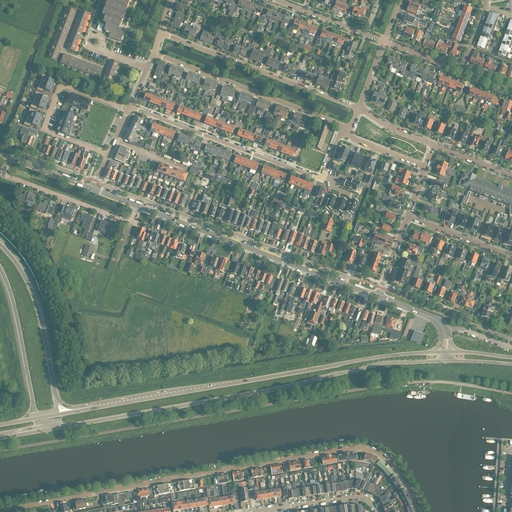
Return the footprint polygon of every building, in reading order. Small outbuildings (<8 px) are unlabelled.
[(107,0),(102,14),(106,15),(103,22),(107,23),(104,30),(106,30),(105,32),(110,33),(109,37),(120,41),(124,30),(119,28),(129,0),(107,0)] [(246,1),(242,0),(239,0),(238,5),(235,4),(234,7),(232,12),(235,13),(237,8),(239,9),(243,10),(246,1)] [(343,1),(341,0),(336,0),(336,2),(335,5),(334,5),(333,9),(337,10),(337,9),(340,10),(343,1)] [(357,17),(362,18),(363,15),(364,15),(364,14),(365,11),(366,8),(364,7),(365,4),(366,4),(367,1),(363,0),(362,0),(360,7),(359,9),(357,17)] [(252,3),(251,3),(246,1),(243,10),(241,13),(243,14),(245,11),(248,12),(252,3)] [(345,1),(343,1),(340,10),(345,13),(348,6),(344,4),(345,1)] [(411,2),(409,6),(419,10),(422,11),(423,8),(427,9),(429,5),(428,5),(423,3),(422,6),(421,5),(411,2)] [(257,6),(252,3),(248,12),(247,15),(249,16),(250,13),(254,14),(255,12),(257,6)] [(256,15),(257,13),(261,14),(263,8),(257,6),(255,12),(254,14),(256,15)] [(360,7),(357,6),(357,8),(353,7),(352,11),(353,11),(352,15),(357,17),(359,9),(360,7)] [(409,6),(407,11),(417,15),(418,15),(417,17),(426,21),(428,17),(425,16),(425,15),(421,14),(422,11),(419,10),(409,6)] [(461,8),(460,10),(463,11),(471,14),(473,8),(466,6),(464,9),(461,8)] [(73,17),(74,14),(75,10),(67,7),(64,14),(73,17)] [(266,13),(264,18),(265,18),(270,20),(273,12),(268,9),(266,13)] [(80,10),(78,17),(87,20),(89,14),(80,10)] [(471,14),(463,11),(461,17),(468,20),(471,14)] [(491,13),(490,13),(488,17),(497,21),(498,21),(499,16),(497,15),(498,13),(492,11),(491,13)] [(184,15),(177,12),(173,26),(179,29),(184,15)] [(270,20),(269,24),(271,25),(272,22),(275,23),(276,20),(277,20),(279,14),(273,12),(270,20)] [(64,14),(62,20),(70,23),(73,17),(64,14)] [(417,20),(415,19),(406,15),(404,20),(413,24),(418,26),(419,22),(426,25),(428,21),(426,21),(417,17),(417,20)] [(285,16),(282,22),(280,28),(282,29),(283,26),(284,26),(285,23),(288,24),(290,18),(285,16)] [(461,17),(460,20),(453,17),(451,16),(450,19),(452,19),(466,25),(468,20),(461,17)] [(84,26),(87,20),(78,17),(76,23),(84,26)] [(496,26),(498,21),(497,21),(488,17),(486,22),(496,26)] [(452,19),(451,22),(458,25),(457,28),(464,30),(466,25),(452,19)] [(62,20),(60,26),(68,29),(70,23),(62,20)] [(294,30),(297,31),(301,22),(295,20),(292,28),(290,27),(287,34),(292,35),(294,30)] [(184,30),(183,33),(189,35),(193,23),(191,22),(190,25),(184,23),(182,29),(184,30)] [(306,24),(301,22),(297,31),(295,37),(297,38),(299,32),(300,32),(301,29),(304,30),(306,24)] [(485,27),(494,30),(494,31),(496,26),(486,22),(485,27)] [(82,32),(84,26),(76,23),(73,29),(82,32)] [(199,25),(193,23),(189,35),(194,37),(196,34),(198,35),(201,25),(199,24),(199,25)] [(304,30),(302,36),(303,37),(307,39),(308,36),(312,26),(306,24),(304,30)] [(60,26),(57,32),(66,36),(68,29),(60,26)] [(210,30),(210,29),(211,27),(209,26),(207,31),(203,30),(200,39),(205,41),(210,30)] [(318,28),(312,26),(308,36),(307,39),(310,40),(311,36),(314,38),(318,28)] [(415,30),(406,27),(403,35),(412,39),(415,30)] [(485,27),(483,32),(492,35),(494,30),(485,27)] [(462,36),(464,30),(457,28),(456,31),(447,28),(447,30),(452,32),(455,33),(462,36)] [(73,29),(71,35),(79,39),(82,32),(73,29)] [(325,42),(328,32),(322,30),(320,36),(321,36),(320,37),(318,36),(315,44),(319,45),(321,40),(325,42)] [(420,42),(422,35),(423,32),(417,30),(414,39),(420,42)] [(219,32),(216,38),(219,39),(216,45),(222,48),(225,39),(220,37),(222,32),(219,31),(219,32)] [(57,32),(55,39),(63,42),(66,36),(57,32)] [(334,34),(328,32),(325,42),(323,45),(326,46),(327,43),(330,44),(334,34)] [(490,40),(492,35),(483,32),(481,36),(490,40)] [(455,33),(453,39),(460,42),(462,36),(455,33)] [(339,37),(334,34),(330,44),(329,47),(331,48),(332,45),(336,46),(339,37)] [(71,35),(68,42),(77,45),(79,39),(71,35)] [(229,46),(232,47),(236,37),(232,36),(231,40),(225,38),(225,39),(222,48),(228,50),(229,46)] [(232,47),(234,48),(233,52),(239,54),(242,45),(237,43),(239,37),(236,36),(236,37),(232,47)] [(488,45),(490,40),(481,36),(479,41),(488,45)] [(345,39),(339,37),(336,46),(335,49),(337,50),(338,46),(339,47),(340,44),(343,45),(345,39)] [(55,39),(52,45),(61,48),(63,42),(55,39)] [(435,42),(430,40),(426,39),(424,44),(433,48),(435,42)] [(502,44),(509,47),(511,48),(511,44),(511,42),(504,40),(502,44)] [(436,49),(446,53),(449,46),(452,48),(454,43),(448,41),(448,43),(446,42),(446,44),(439,42),(436,49)] [(479,41),(477,48),(481,50),(482,48),(487,49),(488,45),(479,41)] [(68,42),(66,48),(74,51),(77,45),(68,42)] [(346,51),(343,50),(340,58),(343,59),(343,57),(346,58),(347,56),(352,57),(356,45),(349,42),(346,51)] [(246,53),(248,54),(252,44),(249,43),(248,47),(245,46),(246,43),(244,43),(243,45),(242,45),(239,54),(244,56),(246,53)] [(450,54),(458,58),(460,52),(456,50),(457,48),(460,49),(461,46),(458,45),(458,44),(454,43),(452,48),(450,54)] [(252,44),(248,54),(251,55),(250,58),(255,60),(258,54),(259,51),(253,49),(255,45),(252,44)] [(52,45),(50,51),(58,54),(61,48),(52,45)] [(272,67),(275,60),(272,59),(273,56),(270,55),(272,48),(270,47),(267,56),(269,57),(266,65),(272,67)] [(507,52),(500,49),(498,54),(499,54),(498,55),(503,57),(503,56),(508,57),(509,53),(507,52)] [(50,51),(47,58),(56,61),(58,54),(50,51)] [(470,62),(479,65),(482,58),(478,56),(479,53),(474,51),(470,62)] [(70,56),(64,54),(61,63),(67,65),(70,56)] [(258,54),(255,60),(261,63),(264,56),(258,54)] [(67,65),(73,67),(76,59),(70,56),(67,65)] [(394,65),(396,60),(396,59),(390,57),(388,63),(391,64),(390,67),(389,70),(392,71),(393,68),(394,65)] [(491,59),(489,58),(485,66),(488,68),(488,69),(495,71),(497,64),(490,61),(491,59)] [(73,67),(79,70),(83,61),(76,59),(73,67)] [(402,61),(396,59),(396,60),(394,65),(393,68),(396,69),(398,70),(400,67),(402,61)] [(116,69),(119,63),(110,60),(108,66),(116,69)] [(275,60),(272,67),(278,69),(280,62),(275,60)] [(298,73),(301,74),(300,77),(305,79),(308,73),(305,72),(306,68),(303,67),(304,64),(305,61),(303,60),(302,63),(298,73)] [(79,70),(86,72),(89,64),(83,61),(79,70)] [(154,75),(158,77),(155,83),(161,85),(162,82),(163,79),(160,78),(165,64),(159,61),(154,75)] [(405,79),(409,68),(406,67),(408,64),(402,61),(400,67),(398,70),(402,72),(401,75),(403,76),(403,78),(405,79)] [(292,65),(289,73),(294,75),(296,72),(298,73),(302,63),(299,62),(298,66),(295,65),(295,63),(293,62),(292,65)] [(86,72),(92,74),(95,66),(89,64),(86,72)] [(283,71),(289,73),(292,65),(289,64),(289,65),(286,64),(283,71)] [(414,81),(414,79),(419,68),(413,65),(411,69),(409,68),(405,79),(408,80),(408,79),(414,81)] [(502,65),(499,73),(505,75),(505,74),(507,75),(509,69),(507,68),(508,67),(502,65)] [(102,68),(95,66),(92,74),(98,77),(102,68)] [(108,66),(105,72),(114,75),(116,69),(108,66)] [(169,72),(174,75),(175,75),(177,68),(171,66),(169,72)] [(183,70),(177,68),(175,75),(174,75),(173,78),(172,81),(175,82),(177,76),(180,78),(180,77),(183,70)] [(418,68),(414,79),(416,80),(417,77),(421,79),(421,78),(422,76),(424,70),(419,68),(418,68)] [(335,76),(334,80),(336,81),(334,88),(340,90),(346,73),(338,69),(335,76)] [(422,76),(421,78),(425,80),(424,83),(426,84),(427,81),(430,72),(428,71),(428,70),(425,69),(424,70),(422,76)] [(319,70),(317,75),(319,76),(316,84),(322,86),(325,77),(320,74),(321,71),(319,70)] [(436,74),(434,74),(434,73),(434,72),(431,71),(431,72),(430,72),(427,81),(435,85),(438,76),(436,75),(436,74)] [(111,82),(114,75),(105,72),(103,79),(111,82)] [(49,76),(43,73),(40,82),(53,87),(55,82),(54,82),(54,81),(48,79),(49,76)] [(189,73),(186,79),(189,80),(187,84),(188,84),(187,87),(189,88),(191,85),(192,81),(195,75),(189,73)] [(308,73),(305,79),(311,82),(313,75),(308,73)] [(197,86),(200,87),(202,82),(199,81),(201,77),(195,75),(192,81),(198,84),(197,86)] [(438,83),(444,85),(447,79),(441,76),(438,83)] [(328,78),(325,77),(322,86),(328,88),(330,81),(327,80),(328,78)] [(186,80),(180,78),(179,80),(178,83),(181,84),(180,87),(183,88),(183,86),(184,86),(186,80)] [(205,101),(207,95),(208,91),(209,88),(212,81),(206,79),(205,83),(202,82),(200,87),(203,89),(204,86),(207,87),(204,94),(202,100),(205,101)] [(444,85),(450,88),(452,81),(447,79),(444,85)] [(207,95),(210,96),(212,91),(212,90),(212,89),(216,90),(218,84),(212,81),(209,88),(208,91),(207,95)] [(450,88),(456,90),(458,83),(452,81),(450,88)] [(52,91),(53,87),(40,82),(36,90),(43,92),(44,89),(50,92),(51,91),(52,91)] [(464,85),(458,83),(456,90),(462,92),(464,85)] [(224,86),(220,96),(223,97),(222,100),(224,101),(225,101),(226,98),(227,94),(227,95),(230,88),(224,86)] [(234,102),(236,98),(237,95),(234,94),(236,90),(230,88),(227,95),(227,94),(226,98),(225,101),(227,102),(228,99),(230,96),(233,97),(232,101),(234,102)] [(469,95),(475,97),(478,90),(472,88),(469,95)] [(374,95),(372,102),(378,104),(378,102),(382,92),(383,91),(380,90),(379,94),(375,92),(375,93),(374,95)] [(475,97),(481,99),(483,92),(478,90),(475,97)] [(49,100),(48,99),(41,96),(42,93),(36,91),(33,99),(47,104),(49,100)] [(143,96),(142,99),(143,100),(150,102),(153,93),(149,91),(148,94),(146,94),(145,97),(143,96)] [(385,93),(382,92),(378,102),(379,102),(378,105),(383,106),(387,97),(384,96),(385,93)] [(481,99),(486,101),(489,95),(483,92),(481,99)] [(153,93),(150,102),(155,105),(159,95),(157,94),(153,93)] [(247,95),(241,93),(239,100),(235,99),(234,104),(236,105),(237,101),(241,103),(240,104),(239,107),(242,108),(247,95)] [(76,95),(71,94),(69,98),(66,97),(64,103),(72,106),(76,95)] [(159,95),(155,105),(161,107),(165,97),(165,95),(163,94),(162,96),(159,95)] [(165,97),(161,107),(166,109),(170,100),(172,94),(171,94),(170,94),(168,98),(165,97)] [(77,108),(81,97),(76,95),(72,106),(77,108)] [(253,97),(247,95),(242,108),(245,109),(246,106),(247,107),(248,103),(251,104),(253,97)] [(486,101),(485,104),(484,107),(487,108),(489,102),(497,105),(499,100),(494,99),(495,97),(489,95),(486,101)] [(81,110),(85,99),(81,97),(77,108),(77,107),(82,108),(81,110)] [(402,98),(399,97),(397,101),(393,99),(392,102),(390,101),(387,109),(394,111),(397,102),(400,103),(402,98)] [(47,104),(33,99),(30,107),(36,109),(37,106),(44,109),(44,108),(45,108),(47,104)] [(90,101),(85,99),(81,110),(89,113),(92,106),(89,105),(90,101)] [(257,114),(260,115),(265,102),(259,99),(256,106),(260,107),(259,110),(257,114)] [(500,112),(499,114),(503,115),(505,110),(510,112),(511,104),(511,101),(504,99),(501,109),(500,112)] [(170,100),(166,109),(172,111),(173,108),(174,108),(176,108),(177,104),(175,103),(175,102),(170,100)] [(265,102),(261,111),(264,112),(265,110),(264,110),(265,109),(268,110),(271,104),(265,102)] [(177,104),(176,108),(178,109),(177,113),(182,115),(185,108),(180,106),(180,105),(177,104)] [(185,108),(182,115),(188,117),(191,110),(192,107),(190,106),(189,106),(188,109),(185,108)] [(272,128),(275,129),(276,126),(278,120),(282,109),(277,106),(276,109),(273,108),(271,113),(274,114),(274,115),(277,116),(272,128)] [(408,110),(406,110),(407,108),(402,106),(398,117),(404,119),(406,113),(407,113),(408,110)] [(36,110),(30,108),(27,116),(40,121),(41,121),(40,121),(41,116),(35,113),(36,110)] [(191,110),(188,117),(194,119),(196,112),(197,110),(195,109),(194,110),(193,111),(191,110)] [(278,120),(280,121),(282,117),(288,119),(290,114),(287,113),(288,111),(282,109),(278,120)] [(428,111),(424,109),(423,113),(421,112),(420,116),(416,114),(412,122),(418,125),(420,120),(421,120),(422,117),(425,118),(428,111)] [(75,116),(64,112),(62,117),(73,121),(75,116)] [(196,112),(194,119),(199,121),(202,114),(202,113),(200,112),(200,114),(196,112)] [(290,115),(288,121),(292,122),(292,121),(296,122),(293,128),(295,129),(301,115),(295,113),(294,116),(290,115)] [(207,115),(204,123),(210,125),(212,118),(213,116),(208,114),(207,116),(207,115)] [(436,116),(430,114),(425,127),(430,130),(434,121),(437,123),(439,115),(436,114),(436,116)] [(307,118),(301,115),(295,129),(295,130),(297,131),(299,126),(300,127),(301,124),(307,126),(309,121),(306,120),(307,118)] [(39,126),(40,121),(27,116),(24,124),(30,127),(31,124),(38,126),(38,125),(39,126)] [(147,129),(149,123),(146,122),(145,126),(140,123),(142,119),(136,116),(135,117),(134,117),(132,122),(147,129)] [(73,121),(62,117),(60,121),(71,125),(73,121)] [(212,118),(210,125),(215,127),(219,118),(217,117),(216,117),(215,120),(212,118)] [(219,118),(215,127),(221,130),(224,123),(225,120),(223,119),(219,118)] [(442,125),(440,123),(436,132),(442,134),(447,121),(444,120),(442,125)] [(71,125),(60,121),(59,126),(69,130),(71,125)] [(129,128),(136,131),(138,127),(146,131),(147,129),(132,122),(129,128)] [(229,125),(227,132),(232,134),(234,130),(235,127),(234,127),(235,124),(230,122),(229,125)] [(151,139),(153,140),(159,126),(153,123),(150,130),(153,132),(151,139)] [(224,123),(221,130),(227,132),(229,125),(224,123)] [(459,125),(456,124),(454,129),(451,128),(448,136),(453,139),(459,125)] [(313,147),(321,150),(330,128),(321,125),(313,147)] [(59,126),(57,131),(69,136),(71,131),(69,130),(59,126)] [(153,140),(155,141),(158,133),(161,135),(164,128),(159,126),(153,140)] [(21,142),(26,145),(30,137),(28,136),(31,130),(22,127),(20,133),(24,135),(21,142)] [(136,131),(129,128),(127,133),(134,136),(136,131)] [(170,130),(164,128),(161,135),(165,136),(163,140),(165,141),(170,130)] [(465,134),(462,132),(459,141),(465,143),(468,135),(469,135),(471,129),(468,128),(465,134)] [(39,132),(31,129),(28,136),(30,137),(26,145),(32,147),(36,139),(32,137),(33,134),(37,136),(39,132)] [(238,132),(237,136),(243,138),(245,131),(240,129),(238,132)] [(170,130),(167,137),(172,139),(175,132),(170,130)] [(245,131),(243,138),(248,140),(251,133),(252,131),(250,130),(249,132),(245,131)] [(251,133),(248,140),(254,142),(257,133),(258,133),(255,132),(254,134),(251,133)] [(134,136),(127,133),(124,138),(131,142),(133,138),(136,140),(137,137),(134,136)] [(257,133),(254,142),(260,144),(261,141),(262,137),(263,135),(257,133)] [(182,146),(183,143),(186,136),(180,134),(177,141),(181,142),(180,145),(182,146)] [(479,135),(478,138),(474,137),(470,145),(476,147),(479,139),(481,140),(482,136),(479,135)] [(183,143),(188,145),(191,138),(186,136),(183,143)] [(41,152),(48,155),(49,152),(51,147),(47,146),(50,138),(47,137),(41,152)] [(265,137),(263,142),(266,143),(264,146),(270,148),(274,139),(271,138),(270,140),(267,139),(268,139),(265,137)] [(197,140),(191,138),(188,145),(191,146),(191,148),(193,149),(197,140)] [(274,139),(270,148),(276,150),(279,141),(277,140),(274,139)] [(290,146),(287,155),(293,157),(295,150),(297,151),(299,147),(301,148),(304,141),(299,139),(298,144),(295,143),(295,145),(294,145),(293,147),(290,146)] [(493,141),(490,139),(488,142),(485,141),(483,146),(482,145),(481,148),(482,149),(482,150),(483,150),(484,151),(485,151),(488,152),(491,143),(492,144),(493,141)] [(496,155),(499,156),(503,148),(503,146),(506,147),(508,141),(504,139),(503,141),(502,141),(500,146),(497,145),(495,151),(494,150),(493,153),(493,154),(494,154),(493,155),(496,156),(496,155)] [(55,158),(58,149),(58,148),(55,147),(57,141),(54,140),(51,147),(49,152),(50,153),(49,156),(51,156),(51,157),(53,158),(54,157),(55,158)] [(193,149),(194,150),(194,151),(198,152),(202,142),(197,140),(193,149)] [(279,141),(276,150),(281,153),(284,146),(285,143),(283,142),(279,141)] [(60,143),(58,148),(58,149),(59,149),(56,158),(57,159),(58,160),(59,160),(61,160),(64,151),(61,150),(63,144),(60,143)] [(210,153),(213,146),(207,144),(204,151),(208,152),(207,155),(209,156),(210,154),(210,153)] [(284,146),(281,153),(287,155),(290,146),(291,145),(288,144),(287,147),(284,146)] [(118,154),(115,160),(124,164),(126,160),(127,161),(130,154),(129,153),(130,150),(121,146),(119,151),(118,151),(117,154),(118,154)] [(219,148),(213,146),(210,153),(210,154),(212,155),(212,154),(216,156),(219,148)] [(349,150),(342,147),(337,160),(344,162),(346,158),(347,158),(348,155),(347,154),(349,150)] [(72,153),(74,149),(70,148),(69,152),(65,151),(62,160),(63,161),(63,162),(64,162),(65,162),(67,162),(71,153),(72,154),(72,153)] [(216,156),(215,159),(221,162),(223,158),(225,151),(219,148),(216,156)] [(76,154),(72,153),(72,154),(68,163),(70,164),(72,165),(73,165),(76,166),(81,151),(78,150),(76,154)] [(83,168),(84,168),(87,160),(86,160),(86,159),(87,159),(90,152),(86,151),(84,157),(83,159),(80,158),(78,166),(81,167),(81,168),(82,168),(83,168)] [(223,158),(229,160),(232,153),(225,151),(223,158)] [(357,169),(358,169),(363,155),(359,154),(359,153),(359,154),(357,153),(356,153),(356,152),(355,155),(351,154),(347,165),(348,165),(353,167),(354,164),(358,166),(357,169)] [(234,162),(240,165),(243,158),(237,155),(234,162)] [(373,159),(369,157),(367,162),(366,166),(365,169),(364,170),(371,173),(372,171),(376,161),(373,160),(373,159)] [(240,165),(245,167),(248,160),(243,158),(240,165)] [(116,162),(111,160),(105,177),(109,178),(112,170),(110,170),(112,164),(115,165),(116,162)] [(245,167),(251,169),(253,162),(248,160),(245,167)] [(452,169),(449,168),(447,167),(449,164),(441,161),(441,162),(440,162),(439,164),(440,164),(440,165),(439,165),(438,167),(446,170),(448,171),(451,172),(452,169)] [(259,164),(253,162),(251,169),(256,171),(259,164)] [(157,171),(162,173),(165,165),(160,163),(157,171)] [(389,165),(383,163),(380,169),(383,170),(383,172),(386,173),(389,165)] [(128,167),(123,183),(127,185),(130,177),(132,171),(130,171),(131,167),(129,166),(128,167)] [(261,173),(267,175),(270,168),(264,166),(261,173)] [(438,167),(437,170),(438,170),(437,171),(436,172),(437,173),(436,174),(444,176),(446,170),(438,167)] [(267,175),(272,177),(275,170),(270,168),(267,175)] [(133,187),(136,179),(137,175),(135,174),(137,169),(134,169),(128,185),(133,187)] [(409,179),(409,178),(410,178),(410,176),(411,173),(400,169),(399,172),(402,174),(401,176),(409,179)] [(117,172),(113,171),(110,179),(115,181),(119,171),(118,170),(117,172)] [(272,177),(278,179),(281,172),(275,170),(272,177)] [(206,171),(204,177),(212,180),(213,179),(214,174),(206,171)] [(184,172),(180,180),(185,182),(188,174),(184,172)] [(286,175),(281,172),(278,179),(283,181),(286,175)] [(464,173),(461,179),(465,181),(464,185),(470,187),(475,175),(471,174),(469,174),(469,175),(464,173)] [(213,179),(220,182),(221,177),(214,174),(213,179)] [(401,176),(398,175),(395,183),(399,184),(400,182),(406,185),(407,182),(408,183),(409,180),(408,180),(409,179),(401,176)] [(475,175),(470,187),(510,203),(510,215),(511,214),(511,189),(506,187),(505,188),(503,187),(503,186),(502,186),(502,185),(501,185),(500,185),(500,186),(500,187),(482,179),(482,178),(477,176),(475,175)] [(290,191),(292,192),(297,179),(291,176),(289,183),(292,185),(290,191)] [(142,181),(136,178),(133,187),(136,188),(137,188),(139,189),(142,181)] [(433,181),(432,184),(433,184),(432,186),(438,188),(437,188),(439,189),(440,188),(443,190),(445,186),(446,187),(448,181),(440,178),(439,181),(434,180),(434,181),(433,181)] [(300,188),(302,181),(297,179),(292,192),(294,193),(295,190),(296,190),(297,187),(300,188)] [(345,181),(344,185),(345,185),(344,186),(355,190),(357,187),(360,188),(362,183),(353,179),(352,182),(346,180),(346,181),(345,181)] [(300,188),(305,190),(308,183),(302,181),(300,188)] [(140,190),(145,192),(148,184),(143,182),(140,190)] [(309,195),(313,185),(308,183),(305,190),(304,193),(302,196),(305,197),(306,194),(309,195)] [(152,184),(148,193),(153,195),(157,186),(152,184)] [(400,187),(393,185),(389,194),(394,196),(394,195),(402,198),(402,197),(403,197),(404,195),(403,194),(404,192),(399,190),(400,187)] [(158,187),(154,196),(159,198),(163,189),(158,187)] [(165,187),(160,198),(166,200),(170,189),(165,187)] [(321,198),(324,189),(318,187),(314,196),(318,198),(317,200),(319,201),(318,205),(322,206),(324,199),(321,198)] [(440,199),(442,193),(433,189),(431,193),(430,192),(429,194),(428,194),(427,197),(428,197),(428,198),(436,201),(437,198),(440,199)] [(182,195),(179,205),(184,207),(187,198),(190,199),(192,193),(189,192),(183,190),(182,195)] [(175,193),(170,191),(166,200),(172,202),(175,193)] [(182,193),(177,191),(173,203),(178,205),(182,193)] [(25,195),(21,194),(18,202),(22,204),(23,202),(28,204),(28,202),(34,204),(37,196),(32,194),(30,193),(29,193),(26,192),(25,195)] [(390,203),(389,206),(398,209),(399,207),(399,206),(400,204),(391,200),(392,197),(384,194),(382,200),(385,202),(386,201),(389,203),(389,202),(390,203)] [(207,196),(202,195),(199,201),(197,200),(197,201),(194,200),(192,207),(194,208),(194,210),(199,212),(202,202),(202,201),(205,202),(207,196)] [(335,196),(331,195),(331,196),(330,195),(328,201),(325,200),(322,207),(325,208),(325,209),(331,211),(336,198),(335,197),(335,196)] [(346,199),(342,198),(342,199),(341,199),(338,204),(336,203),(333,210),(336,211),(337,210),(342,212),(346,201),(345,200),(346,199)] [(212,201),(206,199),(202,213),(207,215),(212,201)] [(357,201),(353,199),(353,200),(352,200),(350,205),(347,204),(343,213),(349,215),(350,212),(353,213),(358,202),(357,201)] [(52,215),(54,212),(57,203),(51,201),(50,202),(45,200),(43,203),(40,202),(37,210),(41,211),(41,210),(47,212),(46,213),(52,215)] [(219,204),(213,202),(208,215),(214,217),(219,204)] [(225,208),(226,205),(221,203),(220,207),(216,218),(221,220),(225,209),(225,208)] [(448,209),(443,207),(442,211),(425,204),(422,210),(435,215),(436,212),(441,214),(441,213),(446,214),(448,209)] [(231,205),(231,206),(231,207),(226,221),(231,223),(235,211),(236,207),(231,205)] [(375,210),(379,211),(379,212),(381,213),(384,214),(385,213),(386,214),(385,218),(393,221),(394,220),(395,218),(396,215),(387,212),(388,209),(380,207),(377,205),(375,210)] [(56,215),(54,221),(60,223),(62,217),(63,213),(68,215),(72,216),(74,217),(75,213),(73,213),(74,210),(74,209),(71,208),(71,209),(71,208),(70,209),(67,207),(64,206),(63,208),(60,207),(57,215),(56,215)] [(257,209),(256,210),(253,218),(253,220),(249,230),(254,231),(258,222),(255,221),(255,218),(256,219),(259,210),(257,209)] [(446,218),(448,219),(448,221),(452,223),(452,222),(453,222),(455,222),(458,212),(449,209),(446,218)] [(236,212),(232,223),(237,225),(241,213),(240,213),(236,212)] [(82,227),(85,229),(83,234),(87,236),(86,238),(90,240),(92,233),(89,232),(94,217),(83,213),(81,218),(85,219),(82,227)] [(469,216),(461,213),(458,221),(460,222),(459,226),(463,227),(463,226),(466,227),(469,216)] [(246,216),(242,214),(238,226),(243,228),(246,218),(246,216)] [(483,218),(479,216),(477,219),(473,218),(469,229),(472,230),(471,231),(475,232),(479,223),(480,223),(483,218)] [(252,220),(247,218),(244,228),(249,229),(252,220)] [(333,221),(325,218),(321,230),(329,232),(333,221)] [(109,222),(102,220),(98,230),(105,233),(105,231),(115,235),(118,228),(108,224),(109,222)] [(264,222),(262,221),(259,220),(255,232),(260,234),(264,222)] [(271,223),(266,221),(261,234),(267,236),(271,223)] [(272,223),(271,227),(268,236),(269,237),(270,237),(271,237),(273,238),(277,225),(272,223)] [(291,231),(294,224),(291,223),(288,231),(284,230),(281,241),(286,242),(290,232),(291,230),(291,231)] [(486,228),(485,228),(484,231),(485,231),(484,234),(485,235),(484,236),(489,237),(489,236),(490,237),(492,229),(495,230),(497,224),(494,223),(493,226),(488,224),(486,228)] [(279,224),(274,238),(279,240),(284,226),(279,224)] [(376,227),(375,230),(381,232),(382,230),(389,232),(390,230),(391,230),(392,228),(391,227),(384,224),(383,227),(380,226),(379,228),(376,227)] [(139,228),(135,238),(140,240),(135,253),(137,254),(136,258),(139,259),(139,260),(141,261),(142,258),(143,255),(143,254),(140,253),(140,250),(141,250),(147,234),(144,233),(145,230),(143,229),(142,228),(141,228),(140,228),(139,228)] [(304,235),(307,228),(305,228),(303,233),(302,233),(302,235),(298,233),(294,245),(300,247),(304,235)] [(310,229),(307,228),(304,235),(305,236),(301,248),(306,250),(310,239),(311,235),(308,234),(310,229)] [(503,230),(499,228),(495,239),(496,239),(495,240),(500,242),(500,241),(501,241),(504,235),(506,236),(509,230),(504,228),(503,230)] [(290,232),(291,232),(287,242),(293,244),(297,233),(291,231),(291,230),(290,232)] [(308,250),(314,252),(317,243),(314,242),(317,231),(314,230),(310,241),(311,241),(308,250)] [(384,234),(374,230),(372,236),(373,236),(371,242),(380,245),(381,243),(384,244),(385,243),(386,242),(385,241),(386,238),(383,237),(384,234)] [(146,239),(145,242),(150,244),(151,241),(154,233),(149,231),(146,239)] [(415,231),(412,238),(413,238),(414,239),(415,239),(416,239),(421,241),(422,238),(420,237),(422,234),(423,235),(423,234),(415,231)] [(155,247),(157,243),(160,235),(154,233),(151,241),(150,244),(149,247),(152,248),(153,246),(155,247)] [(422,234),(420,237),(422,238),(421,241),(430,244),(433,238),(423,234),(423,235),(422,234)] [(157,243),(155,247),(154,250),(157,251),(160,244),(163,245),(166,237),(165,237),(165,236),(164,235),(163,236),(162,236),(160,236),(158,243),(157,243)] [(163,245),(160,253),(163,254),(166,246),(169,247),(172,239),(171,239),(171,238),(169,237),(169,238),(167,238),(166,237),(163,245)] [(445,242),(439,240),(436,249),(434,253),(437,254),(439,250),(441,251),(443,246),(444,246),(445,243),(444,243),(445,242)] [(318,254),(324,256),(326,251),(332,253),(334,246),(327,243),(326,244),(322,243),(318,254)] [(82,255),(89,257),(93,247),(85,244),(82,255)] [(177,248),(175,252),(173,257),(178,258),(182,259),(183,255),(187,246),(180,244),(179,249),(177,248)] [(369,270),(375,272),(383,251),(382,250),(383,247),(375,244),(370,257),(373,258),(369,270)] [(410,244),(408,252),(409,252),(408,253),(411,254),(412,253),(416,255),(418,250),(423,252),(425,246),(420,244),(418,248),(410,244)] [(447,252),(444,251),(442,257),(446,259),(446,257),(448,258),(449,255),(453,256),(456,247),(455,247),(455,246),(453,246),(452,246),(450,245),(447,252)] [(196,248),(189,246),(186,255),(190,256),(188,262),(191,262),(196,248)] [(356,252),(350,250),(349,254),(348,254),(348,255),(348,256),(346,261),(347,261),(347,262),(349,263),(350,262),(352,263),(356,252)] [(464,251),(461,250),(458,258),(457,258),(456,261),(459,262),(460,259),(464,260),(467,252),(467,251),(464,250),(464,251)] [(198,252),(194,262),(202,265),(201,267),(205,268),(206,266),(203,265),(204,262),(203,261),(206,254),(198,252)] [(361,257),(358,265),(358,266),(360,267),(361,266),(363,267),(368,255),(362,253),(361,254),(360,254),(359,256),(361,257)] [(470,268),(471,268),(472,264),(471,264),(472,263),(476,264),(479,256),(473,253),(469,264),(466,263),(464,270),(469,272),(470,268)] [(215,258),(213,257),(210,265),(209,265),(209,267),(206,266),(205,268),(203,273),(202,276),(205,277),(207,272),(210,273),(211,269),(213,267),(216,268),(219,259),(218,259),(218,258),(216,257),(215,258)] [(218,266),(215,271),(219,273),(220,271),(223,272),(224,269),(227,270),(230,262),(227,261),(227,260),(226,260),(226,259),(225,258),(224,259),(221,258),(218,266)] [(483,261),(480,268),(486,271),(487,268),(489,269),(491,263),(489,263),(490,260),(490,259),(487,258),(487,259),(484,258),(483,261)] [(409,271),(410,271),(411,268),(410,268),(411,264),(410,264),(411,261),(406,259),(405,262),(404,261),(401,271),(402,271),(398,281),(407,284),(409,278),(407,277),(409,271)] [(241,264),(235,262),(231,273),(237,275),(241,264)] [(502,265),(501,265),(501,264),(499,263),(498,264),(495,263),(493,269),(490,268),(487,276),(496,279),(499,273),(500,271),(499,271),(502,265)] [(242,265),(239,273),(238,276),(244,278),(248,267),(242,265)] [(245,276),(244,279),(250,282),(251,278),(254,269),(248,267),(245,276)] [(501,284),(503,279),(509,282),(510,277),(511,272),(511,268),(507,267),(504,275),(501,274),(497,285),(500,286),(501,284)] [(414,284),(413,286),(416,287),(416,288),(418,289),(419,288),(420,288),(420,287),(422,283),(422,281),(418,279),(420,275),(419,275),(421,269),(417,268),(413,277),(416,278),(414,284)] [(256,271),(255,270),(252,278),(257,280),(260,272),(256,270),(256,271)] [(258,281),(257,280),(255,288),(258,289),(261,281),(264,283),(267,274),(261,272),(258,281)] [(274,277),(268,275),(265,283),(264,283),(263,286),(266,287),(266,286),(272,288),(276,279),(273,278),(274,277)] [(429,282),(425,291),(432,294),(436,283),(438,284),(441,276),(439,275),(436,282),(432,281),(428,279),(427,281),(429,282)] [(280,293),(284,281),(279,279),(275,291),(277,292),(276,295),(278,295),(276,301),(278,301),(280,295),(280,293)] [(443,288),(440,287),(437,295),(438,296),(439,296),(440,297),(441,297),(443,297),(446,291),(449,292),(452,282),(446,280),(443,288)] [(280,296),(278,301),(281,302),(283,297),(282,296),(283,291),(286,292),(290,283),(285,281),(280,295),(280,296)] [(297,285),(291,283),(285,298),(288,299),(290,295),(291,294),(294,295),(297,285)] [(460,296),(462,290),(464,286),(459,284),(456,292),(453,291),(453,293),(451,292),(449,300),(455,303),(457,296),(460,297),(460,296)] [(301,288),(298,297),(301,298),(298,305),(301,306),(304,299),(303,299),(307,290),(304,289),(304,288),(302,287),(302,288),(301,288)] [(312,291),(307,289),(304,299),(301,306),(301,307),(303,308),(306,302),(308,303),(312,291)] [(462,290),(460,296),(463,297),(461,304),(464,305),(464,306),(466,307),(472,292),(469,291),(468,297),(467,296),(466,298),(463,296),(465,291),(462,290)] [(309,302),(307,307),(309,308),(311,305),(311,304),(311,303),(315,305),(319,294),(318,294),(314,292),(310,303),(309,302)] [(474,293),(472,292),(466,307),(469,308),(469,307),(473,309),(475,301),(472,300),(473,298),(472,298),(474,293)] [(331,298),(326,296),(321,309),(327,311),(331,298)] [(491,306),(492,304),(493,304),(494,300),(485,297),(484,301),(489,303),(488,305),(485,305),(482,316),(492,319),(495,307),(491,306)] [(337,300),(333,299),(329,310),(331,311),(330,313),(332,313),(329,320),(331,321),(334,313),(333,312),(337,300)] [(340,319),(341,316),(342,314),(342,315),(343,312),(341,311),(344,303),(339,301),(335,312),(340,314),(338,319),(340,319)] [(312,325),(315,325),(323,304),(318,302),(315,311),(312,309),(307,323),(309,323),(307,327),(311,329),(312,325)] [(346,304),(343,312),(342,315),(342,314),(341,316),(345,317),(343,320),(346,321),(348,315),(348,314),(351,306),(346,304)] [(352,306),(348,315),(346,321),(345,323),(346,323),(344,326),(346,327),(349,321),(350,317),(351,315),(353,316),(356,308),(352,306)] [(357,309),(353,317),(352,320),(356,321),(353,328),(356,329),(359,323),(358,322),(359,320),(362,311),(360,310),(360,309),(358,308),(357,309)] [(360,319),(363,320),(360,328),(363,329),(366,321),(369,312),(363,310),(360,319)] [(372,328),(375,314),(370,313),(367,323),(366,326),(372,328)] [(383,316),(376,315),(369,343),(371,342),(373,338),(375,339),(375,337),(380,338),(383,327),(382,323),(381,323),(383,316)] [(392,330),(396,320),(387,317),(384,327),(392,330)] [(410,340),(420,344),(424,334),(423,334),(418,332),(415,330),(413,335),(412,335),(410,340)] [(311,335),(308,344),(315,347),(318,338),(311,335)] [(349,453),(344,454),(337,455),(338,462),(357,459),(356,453),(349,454),(349,453)] [(364,453),(362,460),(363,460),(367,461),(369,461),(372,455),(371,455),(370,454),(365,453),(364,453)] [(375,464),(376,464),(380,461),(376,459),(377,458),(378,458),(372,455),(369,461),(375,464)] [(322,458),(323,465),(330,464),(328,456),(325,457),(325,458),(322,458)] [(332,456),(328,456),(330,464),(337,463),(335,456),(332,456)] [(303,465),(304,468),(310,467),(314,466),(313,462),(309,463),(308,459),(302,460),(303,461),(303,465)] [(376,465),(381,468),(383,470),(387,466),(385,464),(381,460),(380,461),(376,464),(376,465)] [(280,464),(270,466),(272,474),(282,473),(280,464)] [(384,472),(388,477),(393,472),(389,468),(387,466),(383,470),(384,472)] [(370,473),(368,472),(365,479),(363,478),(359,488),(363,490),(363,489),(367,479),(370,473)] [(227,473),(217,475),(218,484),(228,482),(227,473)] [(367,479),(363,489),(367,491),(370,484),(368,483),(372,474),(370,473),(367,479)] [(355,475),(355,482),(356,482),(354,486),(359,488),(363,478),(355,475)] [(390,479),(392,482),(393,484),(396,482),(397,484),(400,482),(399,480),(395,475),(390,479)] [(370,484),(367,491),(371,493),(375,484),(377,478),(376,478),(373,485),(370,484)] [(183,481),(185,490),(195,488),(194,483),(193,484),(193,480),(183,481)] [(179,488),(179,491),(185,490),(183,481),(173,483),(174,489),(179,488)] [(398,490),(403,487),(400,482),(397,484),(396,482),(393,484),(398,490)] [(169,490),(173,489),(172,484),(163,485),(164,494),(170,493),(169,490)] [(371,493),(371,494),(375,495),(378,488),(379,486),(375,484),(371,493)] [(164,494),(163,485),(153,487),(154,496),(164,494)] [(384,488),(382,487),(381,489),(378,488),(375,495),(379,497),(382,490),(385,491),(386,488),(384,487),(384,488)] [(149,495),(149,496),(154,496),(152,488),(148,488),(137,490),(137,492),(133,492),(134,497),(138,496),(138,497),(149,495)] [(385,495),(380,498),(382,502),(389,499),(388,497),(391,495),(388,489),(384,493),(385,495)] [(405,490),(399,492),(402,499),(408,497),(405,490)] [(232,496),(230,496),(231,504),(235,503),(235,500),(238,500),(237,492),(231,493),(232,496)] [(105,497),(102,497),(103,505),(111,503),(111,505),(118,504),(117,499),(121,498),(120,493),(116,494),(117,495),(113,496),(113,495),(105,496),(105,497)] [(398,494),(394,496),(395,498),(390,501),(389,499),(382,502),(384,506),(393,502),(400,499),(398,494)] [(406,507),(412,504),(408,497),(402,499),(406,507)] [(76,509),(84,508),(87,507),(85,499),(75,501),(75,504),(72,504),(73,510),(77,510),(76,509)] [(384,506),(383,507),(385,511),(395,506),(393,502),(384,506)]
